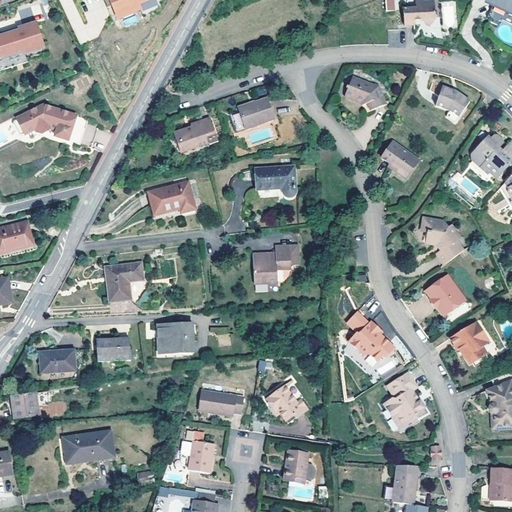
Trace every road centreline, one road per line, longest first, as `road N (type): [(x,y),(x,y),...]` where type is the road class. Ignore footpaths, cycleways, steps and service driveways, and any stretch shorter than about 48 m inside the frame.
road 1 (residential): [(298,64),(308,101),(364,178),(381,285),(445,395),(458,452),(455,511)]
road 2 (tertiary): [(200,0),(89,203)]
road 3 (residential): [(298,64),(415,54),(472,70),(511,99)]
road 4 (tertiary): [(1,355),(55,277),(89,203)]
road 5 (residential): [(182,100),(298,64)]
